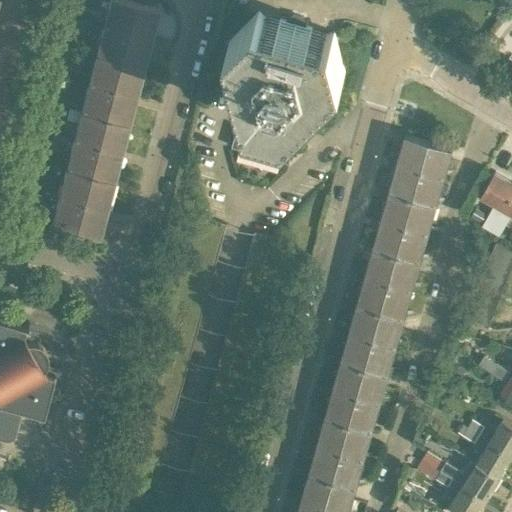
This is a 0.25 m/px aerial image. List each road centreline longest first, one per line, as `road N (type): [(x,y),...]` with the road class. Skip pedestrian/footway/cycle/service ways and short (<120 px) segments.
road 1 (residential): [(266,511),(394,39)]
road 2 (residential): [(115,283),(139,260),(208,0)]
road 3 (residential): [(82,511),(79,488),(124,313),(115,283)]
road 4 (residential): [(511,113),(394,39)]
road 5 (residential): [(115,283),(92,267),(0,245)]
